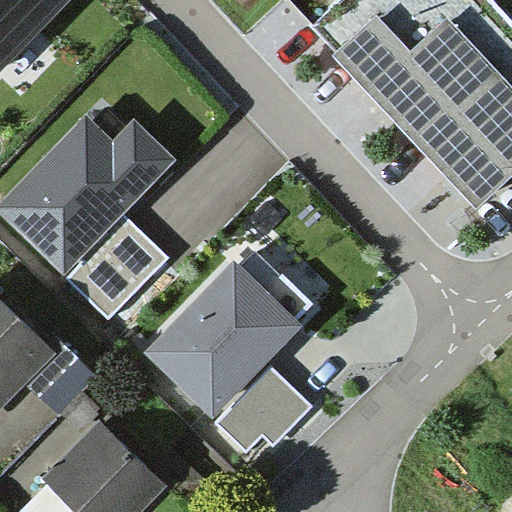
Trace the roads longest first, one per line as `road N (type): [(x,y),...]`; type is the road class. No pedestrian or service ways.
road 1 (residential): [(171,0),(482,326)]
road 2 (residential): [(302,511),(321,478),(482,326)]
